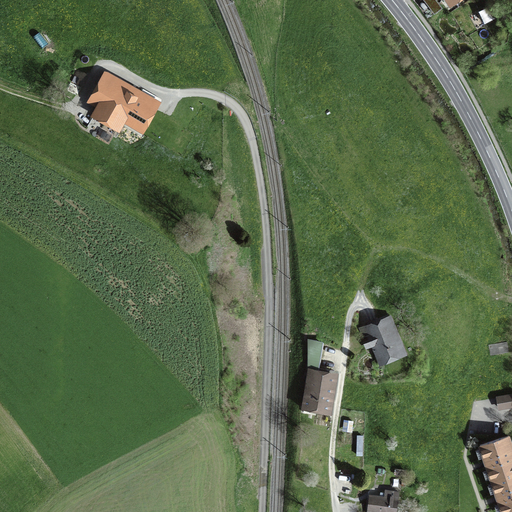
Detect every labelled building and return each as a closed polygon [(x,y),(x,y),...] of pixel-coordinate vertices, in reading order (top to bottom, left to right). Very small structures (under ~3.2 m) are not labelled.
[(424,0),(434,13),(441,8),(435,0),(424,0)] [(479,11),(485,23),(497,17),(492,6),(479,11)] [(105,71),(91,98),(100,103),(94,115),(118,128),(124,117),(142,127),(157,101),(105,71)] [(376,342),(383,360),(404,351),(400,341),(395,343),(384,318),(369,325),(373,335),(363,339),(366,346),(376,342)] [(319,368),(323,343),(308,340),(308,367),(319,368)] [(307,390),(304,406),(329,410),(334,381),(332,374),(315,372),(312,391),(307,390)] [(499,408),(511,405),(511,394),(497,397),(499,408)] [(511,447),(508,435),(480,445),(492,480),(511,473),(511,447)] [(511,511),(511,473),(492,480),(502,511),(511,511)] [(370,495),(368,510),(384,511),(395,511),(398,491),(386,490),(385,497),(370,495)]
